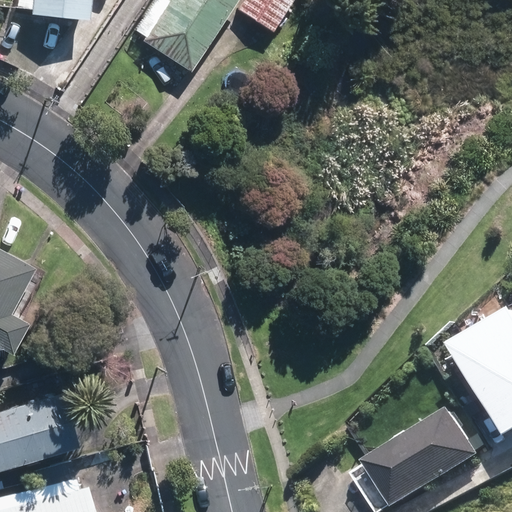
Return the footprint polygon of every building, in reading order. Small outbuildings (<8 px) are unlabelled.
[(93,0),(33,0),(33,16),(92,21),(93,0)] [(194,69),(238,0),(153,0),(136,28),(146,34),(144,37),(194,69)] [(294,0),(242,0),(239,6),(276,29),(294,0)] [(0,247),(0,346),(14,355),(31,324),(12,314),(36,268),(0,247)] [(511,296),(450,333),(505,424),(511,419),(511,296)] [(0,408),(0,468),(87,444),(71,388),(0,408)] [(449,407),(364,459),(393,508),(479,455),(449,407)] [(97,511),(91,485),(0,507),(0,511),(97,511)]
